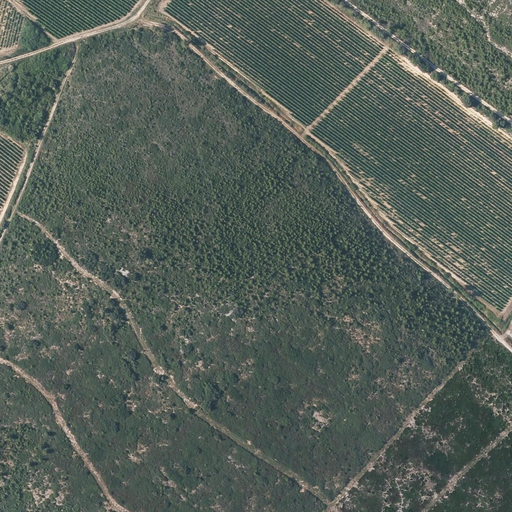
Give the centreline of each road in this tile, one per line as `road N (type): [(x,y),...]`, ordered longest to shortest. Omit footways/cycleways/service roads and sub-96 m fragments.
road 1 (track): [(511,349),(390,239),(306,142),(185,38),(138,14)]
road 2 (track): [(343,0),(511,121)]
road 3 (track): [(0,62),(121,25),(148,0)]
